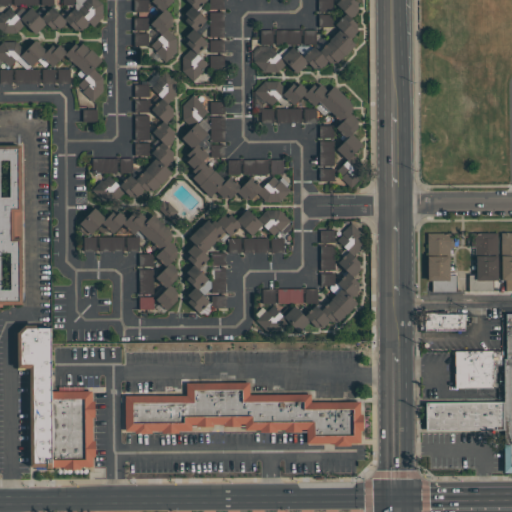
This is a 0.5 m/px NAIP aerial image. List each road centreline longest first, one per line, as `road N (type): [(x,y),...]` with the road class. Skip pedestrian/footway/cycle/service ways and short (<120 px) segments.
road 1 (residential): [(306,0),(306,13),(240,15),(242,143),(301,145),(307,274),(242,274),(241,327)]
road 2 (secondary): [(396,497),(0,503)]
road 3 (residential): [(67,141),(68,271),(124,271),(128,328)]
road 4 (residential): [(118,0),(121,142),(67,141)]
